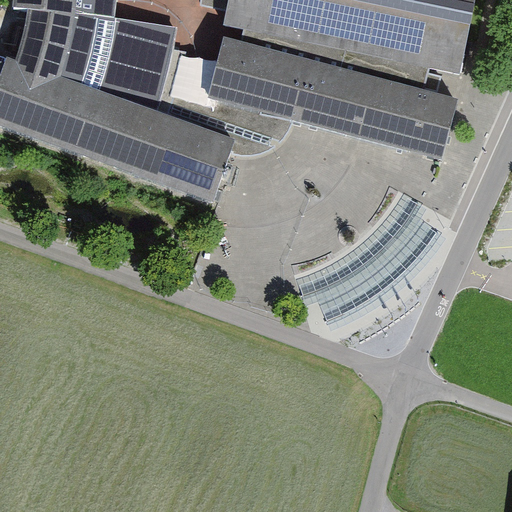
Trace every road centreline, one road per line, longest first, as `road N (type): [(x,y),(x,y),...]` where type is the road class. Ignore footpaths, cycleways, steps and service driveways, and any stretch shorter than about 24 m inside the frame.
road 1 (residential): [(0,230),(407,378)]
road 2 (unclassified): [(407,378),(373,511)]
